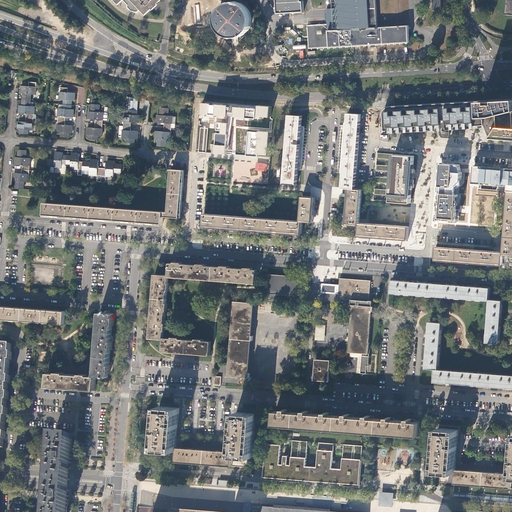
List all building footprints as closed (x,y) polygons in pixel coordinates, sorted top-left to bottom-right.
[(112,0),(117,4),(122,0),(123,0),(128,5),(128,7),(131,10),(133,11),(134,11),(137,11),(139,9),(144,15),(151,9),(157,3),(159,0),(112,0)] [(227,35),(231,36),(234,36),(236,36),(240,34),(244,32),(245,30),(248,27),(249,23),(250,20),(250,16),(249,12),(248,10),(247,8),(244,5),(242,4),(239,2),(235,1),(230,0),(226,1),(223,3),(219,6),(218,7),(216,11),(215,13),(214,15),(214,19),(215,23),(216,26),(218,29),(220,31),(223,34),(225,34),(227,35)] [(276,0),(277,13),(304,11),(303,0),(276,0)] [(343,13),(343,19),(344,25),(344,30),(329,31),(328,26),(328,24),(308,25),(309,49),(410,43),(409,26),(377,28),(375,0),(342,0),(343,9),(340,10),(341,13),(343,13)] [(431,0),(431,9),(440,10),(440,0),(431,0)] [(256,43),(260,47),(265,41),(261,38),(256,43)] [(24,101),(31,102),(32,94),(36,94),(37,82),(29,82),(29,86),(22,85),(20,101),(24,101)] [(64,100),(63,104),(71,105),(71,101),(74,101),(75,93),(67,93),(68,88),(60,87),(60,100),(64,100)] [(498,118),(511,113),(511,100),(483,102),(484,119),(498,118)] [(31,106),(31,102),(24,101),(23,105),(20,105),(20,113),(27,114),(27,118),(34,118),(35,106),(31,106)] [(475,120),(484,119),(483,102),(390,107),(387,108),(385,110),(384,113),(386,130),(389,131),(389,134),(475,129),(475,120)] [(71,105),(63,104),(63,108),(59,108),(58,120),(66,121),(66,117),(73,117),(74,109),(71,109),(71,105)] [(103,120),(104,112),(100,112),(100,105),(92,104),(92,111),(89,111),(88,119),(96,120),(96,124),(103,125),(103,120)] [(208,128),(206,150),(213,151),(213,153),(226,154),(228,126),(248,127),(245,155),(266,157),(268,132),(272,133),(273,119),(271,119),(272,109),(203,104),(201,128),(208,128)] [(165,128),(172,128),(173,117),(173,116),(169,116),(169,108),(162,108),(161,115),(158,115),(157,123),(165,124),(165,128)] [(124,126),(131,127),(132,122),(139,123),(139,115),(136,115),(136,111),(129,110),(129,114),(124,114),(124,126)] [(356,189),(360,130),(361,120),(361,119),(362,114),(349,113),(348,125),(345,125),(341,169),(344,169),(343,188),(349,188),(350,188),(356,189)] [(511,127),(511,113),(498,118),(484,119),(485,137),(491,126),(511,127)] [(284,183),(297,184),(299,165),(302,166),(305,129),(302,128),(303,116),(290,115),(284,183)] [(33,130),(34,118),(27,118),(26,122),(19,121),(18,129),(21,129),(21,133),(29,134),(29,130),(33,130)] [(65,125),(66,121),(58,120),(57,132),(61,132),(61,137),(69,137),(69,133),(72,133),(73,125),(65,125)] [(102,136),(103,125),(96,124),(95,128),(88,128),(87,135),(91,135),(90,140),(98,141),(98,136),(102,136)] [(124,126),(120,126),(119,137),(123,137),(123,138),(127,138),(127,143),(135,143),(135,139),(138,139),(138,131),(131,131),(131,127),(124,126)] [(511,127),(491,126),(485,137),(511,139),(511,127)] [(171,141),(172,128),(165,128),(164,132),(157,131),(156,139),(159,140),(158,147),(166,148),(167,140),(171,141)] [(22,165),(22,170),(30,170),(31,157),(27,157),(27,150),(20,149),(19,157),(16,156),(15,165),(22,165)] [(55,159),(50,159),(50,166),(62,167),(63,162),(67,163),(67,155),(63,155),(63,152),(56,152),(55,159)] [(72,155),(67,155),(67,163),(72,163),(71,168),(78,169),(83,169),(83,162),(80,161),(80,153),(72,153),(72,155)] [(414,156),(393,154),(378,153),(377,158),(393,159),(392,166),(377,165),(376,170),(392,171),(391,178),(376,177),(375,182),(391,183),(390,190),(375,189),(374,194),(390,195),(390,201),(411,203),(414,156)] [(91,162),(83,162),(83,169),(90,170),(90,174),(102,175),(102,168),(99,168),(99,160),(91,160),(91,162)] [(107,169),(102,168),(102,175),(114,176),(115,172),(122,173),(122,165),(115,164),(115,162),(107,161),(107,169)] [(439,220),(457,221),(457,213),(457,210),(456,210),(456,206),(458,206),(458,203),(458,197),(458,194),(457,194),(457,187),(462,182),(462,180),(462,173),(461,170),(459,170),(460,165),(443,163),(443,165),(442,177),(442,179),(441,185),(440,195),(440,201),(440,206),(439,220)] [(511,168),(475,166),(473,183),(473,186),(481,186),(481,184),(509,186),(508,191),(511,191),(511,168)] [(168,212),(164,212),(163,216),(179,218),(183,170),(171,169),(168,212)] [(30,170),(22,170),(22,173),(15,173),(14,181),(17,181),(16,188),(18,188),(24,189),(25,182),(29,182),(30,170)] [(360,223),(363,189),(356,189),(350,188),(347,224),(360,225),(360,223)] [(503,252),(503,255),(511,255),(511,191),(508,191),(503,252)] [(300,221),(303,222),(313,222),(315,198),(302,196),(300,221)] [(163,216),(164,212),(45,202),(44,214),(163,224),(163,216)] [(302,234),(303,222),(300,221),(204,214),(203,226),(253,230),(302,234)] [(408,239),(409,227),(360,223),(360,225),(359,235),(408,239)] [(435,259),(502,265),(503,255),(503,252),(437,247),(435,259)] [(170,263),(169,275),(168,277),(170,277),(256,283),(257,270),(252,269),(252,268),(244,267),(244,269),(228,268),(228,266),(221,266),(220,267),(206,266),(206,265),(198,264),(198,265),(182,264),(182,263),(174,262),(174,263),(170,263)] [(169,275),(157,274),(155,274),(150,338),(152,338),(164,339),(164,338),(164,336),(164,331),(166,331),(166,323),(165,323),(166,311),(167,311),(168,303),(166,303),(167,291),(169,292),(169,284),(168,283),(168,277),(169,275)] [(300,277),(270,274),(267,300),(298,302),(300,277)] [(369,354),(372,311),(373,311),(374,306),(373,306),(373,301),(370,300),(371,281),(340,278),(340,286),(339,293),(339,299),(352,300),(356,300),(356,305),(352,305),(350,336),(349,336),(348,341),(349,341),(348,352),(363,353),(361,373),(367,374),(367,366),(369,366),(370,354),(369,354)] [(490,301),(490,299),(491,288),(393,280),(392,293),(490,301)] [(337,285),(323,284),(323,292),(336,293),(337,285)] [(503,300),(490,299),(490,301),(487,342),(500,344),(503,300)] [(228,376),(250,378),(250,373),(249,373),(252,340),(253,341),(253,336),(252,335),(255,303),(234,301),(228,376)] [(0,318),(64,323),(65,311),(0,305),(0,318)] [(95,376),(96,376),(108,377),(109,373),(110,373),(111,365),(109,365),(111,349),(112,349),(113,341),(111,341),(113,326),(114,326),(114,318),(113,318),(113,314),(100,312),(95,374),(95,376)] [(436,369),(439,369),(443,323),(430,322),(426,368),(436,369)] [(326,325),(317,324),(316,340),(325,340),(326,325)] [(164,338),(164,339),(163,351),(192,354),(210,355),(211,341),(203,341),(203,339),(195,339),(195,340),(180,339),(180,337),(172,337),(172,338),(164,338)] [(4,440),(5,440),(6,432),(5,432),(6,416),(7,416),(8,408),(6,408),(7,400),(9,400),(9,392),(8,392),(8,384),(10,384),(10,376),(9,376),(10,360),(12,360),(12,352),(11,352),(11,344),(0,342),(0,447),(3,448),(4,440)] [(363,353),(348,352),(348,357),(358,357),(357,373),(361,373),(363,353)] [(314,380),(329,382),(331,361),(316,359),(314,380)] [(511,375),(439,369),(436,369),(435,382),(511,387),(511,375)] [(95,390),(96,376),(95,376),(88,376),(88,374),(80,374),(80,375),(64,374),(65,372),(57,372),(57,373),(49,373),(48,386),(95,390)] [(177,447),(180,408),(159,406),(156,450),(176,451),(177,447)] [(284,411),(275,411),(275,412),(274,424),(274,425),(419,436),(420,422),(415,422),(415,419),(409,419),(409,421),(394,420),(395,418),(388,417),(388,420),(374,418),(374,416),(367,416),(367,418),(353,417),(353,414),(346,414),(346,416),(332,415),(332,413),(326,412),(325,415),(311,414),(311,411),(304,411),(304,413),(290,412),(290,410),(284,409),(284,411)] [(257,414),(236,412),(233,452),(233,456),(248,457),(253,457),(257,414)] [(456,469),(459,430),(438,428),(435,471),(440,472),(455,473),(456,469)] [(51,482),(48,511),(66,511),(68,494),(69,485),(69,484),(69,476),(71,456),(73,435),(64,434),(64,436),(63,436),(63,434),(54,434),(52,462),(51,475),(51,482)] [(264,476),(359,484),(360,479),(362,446),(344,445),(342,469),(332,468),(334,444),(319,443),(317,467),(306,466),(308,442),(293,441),(291,465),(288,465),(289,456),(284,456),(284,465),(280,464),(282,440),(267,439),(265,471),(264,476)] [(177,447),(176,451),(176,462),(232,466),(233,456),(233,452),(177,447)] [(233,456),(232,466),(247,467),(248,457),(233,456)] [(455,473),(455,483),(511,488),(511,477),(511,473),(484,472),(456,469),(455,473)] [(440,472),(439,482),(455,483),(455,473),(440,472)] [(511,487),(511,488),(455,483),(454,485),(454,493),(458,494),(477,495),(490,496),(499,497),(506,497),(511,497),(511,487)] [(380,491),(379,505),(393,506),(394,493),(380,491)] [(244,502),(243,511),(251,511),(252,503),(244,502)]
